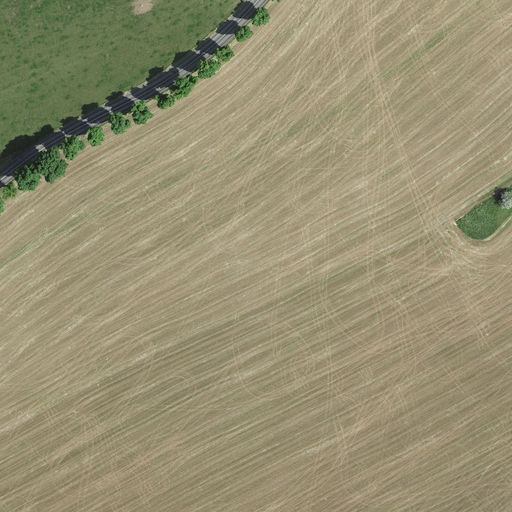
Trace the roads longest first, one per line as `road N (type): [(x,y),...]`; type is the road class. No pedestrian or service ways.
road 1 (secondary): [(0,181),(148,90)]
road 2 (secondary): [(259,0),(148,90)]
